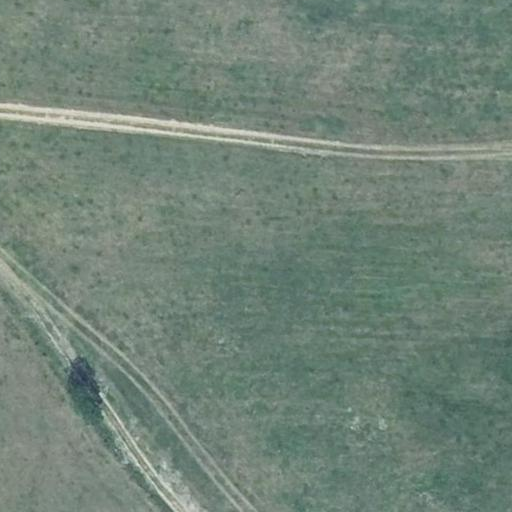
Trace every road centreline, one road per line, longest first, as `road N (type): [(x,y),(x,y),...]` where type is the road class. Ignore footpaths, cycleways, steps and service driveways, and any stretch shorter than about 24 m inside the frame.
road 1 (track): [(0,110),(324,150),(511,143)]
road 2 (track): [(0,270),(116,435),(192,511)]
